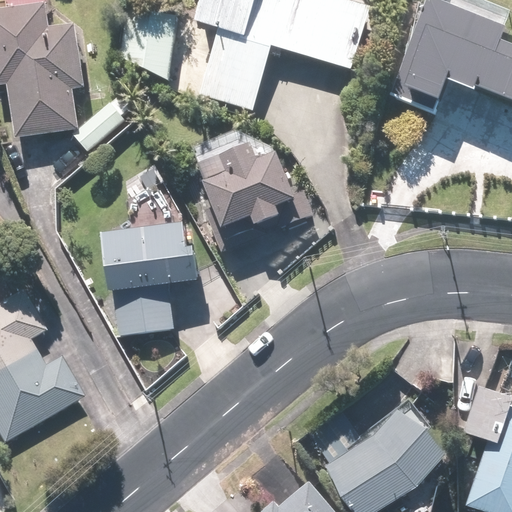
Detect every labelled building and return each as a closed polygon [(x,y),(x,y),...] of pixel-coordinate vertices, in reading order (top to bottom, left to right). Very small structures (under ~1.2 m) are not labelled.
[(204,0),(198,23),(220,29),(200,94),(254,111),(274,46),(355,71),(374,9),(344,0),(204,0)] [(510,30),(434,0),(431,0),(392,98),(438,116),(451,82),(511,105),(511,45),(505,42),(510,30)] [(126,121),(115,104),(81,128),(78,105),(76,90),(88,89),(81,25),(56,28),(53,6),(0,11),(0,86),(11,85),(17,137),(75,131),(93,152),(126,121)] [(127,11),(123,60),(174,84),(179,15),(127,11)] [(231,174),(207,183),(217,208),(208,212),(224,252),(263,237),(260,229),(293,215),(297,224),(314,217),(305,193),(297,196),(281,155),(261,162),(255,145),(225,157),(231,174)] [(187,224),(107,234),(120,339),(175,332),(169,285),(201,281),(197,248),(190,249),(187,224)] [(22,291),(0,303),(0,439),(3,444),(84,398),(60,358),(43,367),(28,341),(45,331),(22,291)] [(511,511),(511,407),(511,408),(511,406),(511,397),(481,388),(468,433),(491,439),(471,505),(494,511),(511,511)] [(400,413),(381,435),(331,466),(359,511),(382,511),(422,487),(450,456),(400,413)] [(338,511),(314,483),(282,510),(277,504),(267,511),(338,511)]
